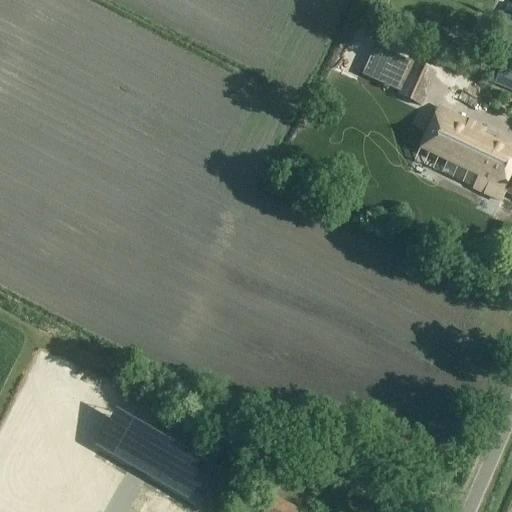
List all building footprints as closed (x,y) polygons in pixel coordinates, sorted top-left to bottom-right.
[(435,77),(407,64),(407,62),(374,49),(362,77),(401,93),(399,98),(420,110),(435,77)] [(511,76),(500,71),(493,86),(511,94),(511,76)] [(384,90),(370,84),(364,97),(377,104),(384,90)] [(437,110),(412,162),(499,204),(503,196),(511,200),(511,148),(495,140),(491,148),(479,143),(484,133),(437,110)] [(297,511),(273,498),(265,511),(297,511)]
